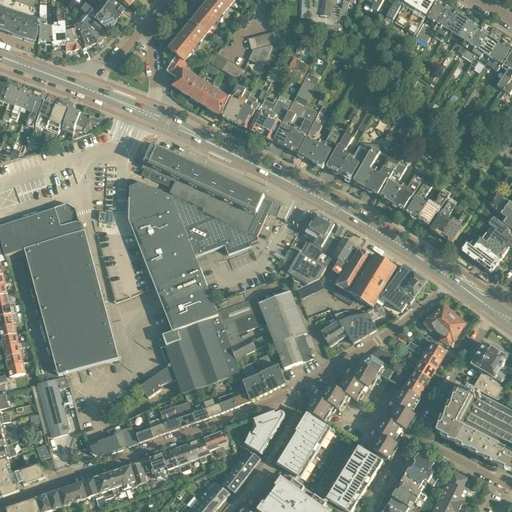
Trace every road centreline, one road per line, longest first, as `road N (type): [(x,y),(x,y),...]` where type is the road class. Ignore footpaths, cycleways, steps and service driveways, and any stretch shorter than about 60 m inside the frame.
road 1 (residential): [(453,279),(377,341),(268,402),(0,504)]
road 2 (primary): [(453,279),(358,220),(145,113)]
road 3 (residential): [(494,311),(416,438)]
